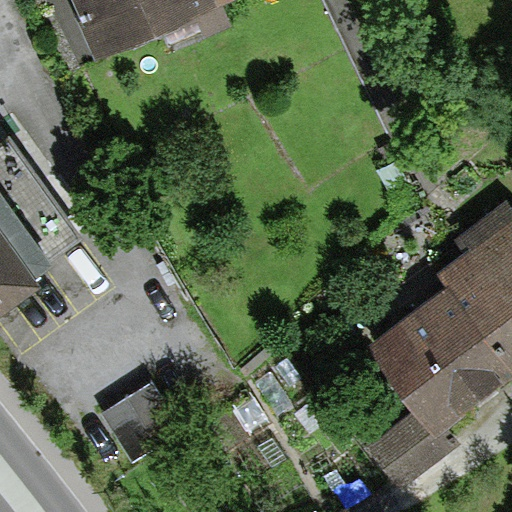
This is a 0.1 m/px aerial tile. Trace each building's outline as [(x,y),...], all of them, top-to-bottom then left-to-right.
[(65,0),(89,54),(155,26),(166,52),(231,24),(221,2),(226,0),(65,0)] [(0,310),(46,277),(36,263),(76,234),(3,135),(0,137),(0,310)] [(375,346),(413,395),(434,423),(500,373),(511,388),(511,217),(505,209),(434,264),(453,288),(375,346)] [(140,377),(88,406),(122,461),(172,434),(140,377)] [(413,395),(352,442),(389,489),(449,443),(434,423),(413,395)]
